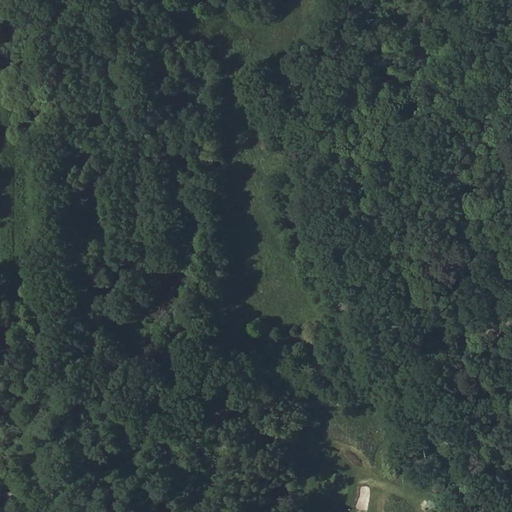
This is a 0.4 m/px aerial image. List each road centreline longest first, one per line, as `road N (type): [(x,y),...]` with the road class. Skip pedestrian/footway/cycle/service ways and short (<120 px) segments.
road 1 (track): [(491,511),(418,397),(319,150),(320,113),(365,0)]
road 2 (track): [(418,397),(133,416),(114,427),(61,511)]
